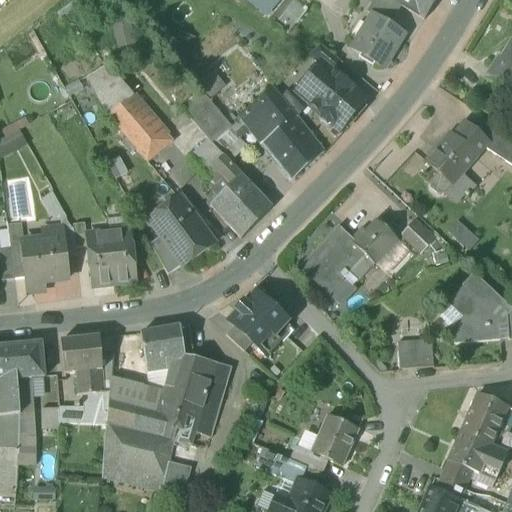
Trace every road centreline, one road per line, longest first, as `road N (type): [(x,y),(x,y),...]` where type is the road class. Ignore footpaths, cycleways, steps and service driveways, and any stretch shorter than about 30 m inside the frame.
road 1 (unclassified): [(257,258),(430,66),(471,0)]
road 2 (unclassified): [(0,329),(177,313),(257,258)]
road 3 (residential): [(378,388),(257,258)]
road 4 (residential): [(378,388),(511,375)]
road 5 (residential): [(362,511),(394,431),(378,388)]
